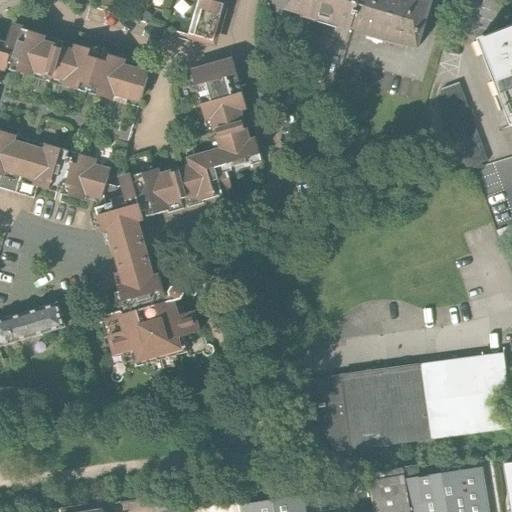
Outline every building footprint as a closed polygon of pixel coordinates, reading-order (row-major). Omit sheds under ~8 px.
[(197,0),(199,0),(188,37),(195,39),(195,37),(202,39),(208,42),(215,38),(225,0),(197,0)] [(361,0),(291,0),(288,9),(303,13),(303,12),(338,22),(337,24),(353,28),(361,0)] [(432,3),(420,0),(361,0),(353,28),(369,33),(369,32),(403,42),(403,44),(419,48),(432,3)] [(511,27),(478,40),(479,42),(481,40),(487,56),(484,57),(494,82),(497,81),(508,110),(505,112),(511,127),(511,126),(511,27)] [(43,37),(12,28),(6,47),(0,68),(32,78),(34,70),(56,77),(63,51),(41,44),(43,37)] [(75,54),(63,51),(56,77),(67,80),(65,88),(93,96),(105,55),(77,47),(75,54)] [(123,60),(105,55),(93,96),(111,101),(114,94),(129,98),(130,96),(142,99),(148,78),(136,75),(136,72),(121,68),(123,60)] [(136,182),(134,183),(143,213),(145,212),(147,218),(168,212),(166,204),(199,195),(202,203),(233,194),(227,173),(262,163),(256,142),(249,143),(239,110),(246,108),(233,61),(192,74),(205,120),(212,118),(222,151),(190,161),(192,168),(158,178),(156,170),(135,177),(136,182)] [(488,161),(459,83),(438,91),(466,169),(488,161)] [(367,132),(354,127),(348,143),(361,148),(367,132)] [(14,137),(0,132),(0,176),(2,177),(4,170),(38,180),(36,187),(54,192),(65,151),(48,146),(46,154),(12,144),(14,137)] [(385,140),(378,138),(375,146),(383,148),(385,140)] [(95,160),(65,151),(54,192),(82,201),(85,191),(102,196),(106,185),(109,175),(92,169),(95,160)] [(143,213),(134,183),(133,184),(131,177),(119,181),(121,186),(117,188),(106,185),(102,196),(105,207),(95,210),(102,231),(109,229),(114,246),(118,257),(144,250),(140,239),(135,221),(143,219),(141,213),(143,213)] [(511,238),(500,243),(511,276),(511,238)] [(135,368),(187,353),(183,337),(198,333),(193,312),(177,317),(173,303),(181,300),(184,295),(184,294),(183,289),(177,287),(171,288),(168,293),(169,296),(165,298),(160,278),(152,280),(144,250),(118,257),(126,287),(119,289),(126,315),(121,316),(125,332),(110,336),(115,357),(131,353),(135,368)] [(57,304),(48,307),(10,319),(0,321),(0,347),(64,328),(57,304)] [(511,419),(503,353),(296,383),(335,453),(511,428),(511,419)] [(489,511),(483,469),(404,480),(409,511),(489,511)] [(373,511),(409,511),(404,480),(403,478),(369,483),(369,488),(372,503),(373,511)] [(369,488),(303,500),(305,511),(326,511),(372,503),(369,488)] [(182,511),(180,500),(180,495),(157,499),(158,511),(182,511)] [(303,497),(244,506),(244,511),(305,511),(303,500),(303,497)]
